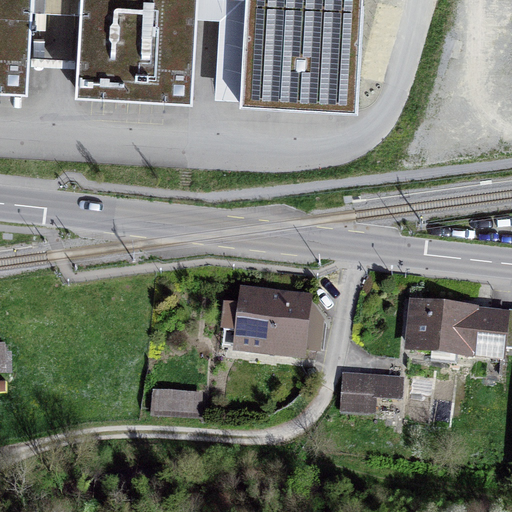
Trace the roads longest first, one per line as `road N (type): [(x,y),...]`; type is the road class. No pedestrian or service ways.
road 1 (secondary): [(511,265),(0,203)]
road 2 (track): [(0,460),(80,435),(130,430),(272,436),(304,422),(324,395)]
